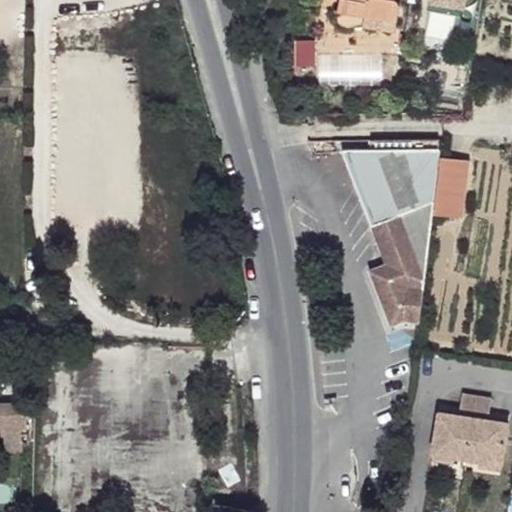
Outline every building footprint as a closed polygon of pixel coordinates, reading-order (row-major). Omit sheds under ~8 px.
[(347,0),(333,0),(332,7),(345,9),(347,0)] [(347,0),(345,9),(383,16),(384,0),(347,0)] [(354,145),(326,144),(378,255),(362,263),(387,317),(399,311),(419,319),(433,211),(441,153),(442,136),(354,136),(354,145)] [(467,158),(441,153),(433,211),(461,216),(467,158)] [(458,417),(438,414),(432,455),(502,465),(508,423),(488,421),(490,399),(461,395),(458,417)] [(0,446),(25,446),(25,397),(0,397),(0,446)]
